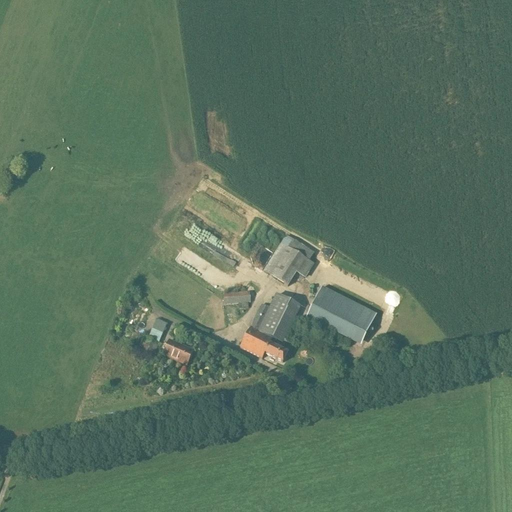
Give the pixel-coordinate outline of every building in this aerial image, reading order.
[(286,236),(281,244),(263,272),(296,293),(314,266),(309,263),(314,255),(286,236)] [(321,288),(309,312),(364,340),(376,315),(321,288)] [(251,297),(250,293),(224,295),(224,306),(239,305),(239,310),(249,309),(248,304),(251,304),(251,297)] [(261,306),(240,349),(262,360),(264,355),(282,364),(287,354),(269,345),(272,340),(276,342),(293,305),(276,296),(269,310),(261,306)] [(156,321),(148,340),(139,336),(132,350),(153,359),(159,345),(167,326),(156,321)] [(187,366),(193,353),(168,342),(162,355),(187,366)]
